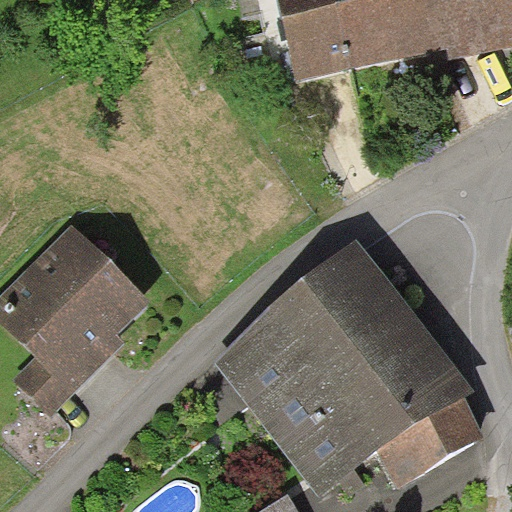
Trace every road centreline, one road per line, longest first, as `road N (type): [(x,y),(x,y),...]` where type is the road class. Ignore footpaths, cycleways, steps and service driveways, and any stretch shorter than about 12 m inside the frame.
road 1 (unclassified): [(468,160),(333,235),(246,302),(31,511)]
road 2 (residential): [(468,160),(492,221),(484,334),(511,404)]
